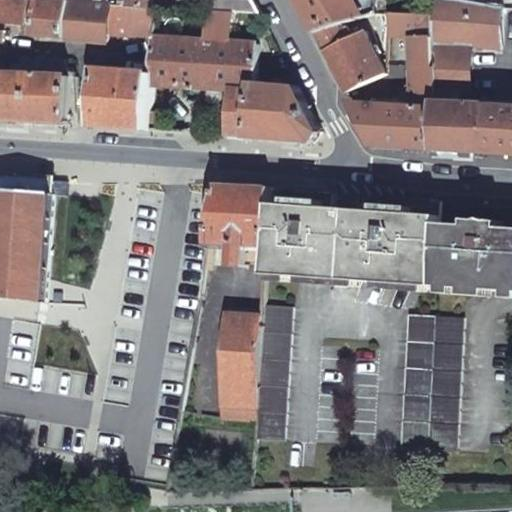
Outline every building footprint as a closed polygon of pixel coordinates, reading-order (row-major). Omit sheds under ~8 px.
[(0,0),(0,40),(2,41),(3,28),(0,27),(0,20),(30,22),(31,0),(0,0)] [(70,36),(71,33),(72,0),(36,0),(34,33),(70,36)] [(95,0),(72,0),(71,33),(114,37),(114,30),(131,31),(133,2),(121,2),(95,0)] [(236,9),(265,11),(259,0),(121,0),(121,2),(133,2),(152,4),(158,4),(211,8),(236,9)] [(301,0),(318,31),(345,22),(379,11),(379,0),(301,0)] [(431,148),(511,153),(511,105),(452,102),(453,90),(470,92),(473,50),(471,49),(471,43),(504,45),(506,8),(504,4),(468,0),(441,0),(441,8),(440,14),(440,30),(431,148)] [(131,31),(150,33),(152,4),(133,2),(131,31)] [(150,33),(156,33),(158,4),(152,4),(150,33)] [(324,131),(301,83),(259,79),(262,53),(268,53),(268,42),(234,39),(236,9),(211,8),(208,37),(156,33),(153,70),(152,82),(233,87),(230,127),(230,133),(317,140),(324,131)] [(376,145),(431,148),(440,30),(440,14),(418,13),(391,11),(390,31),(416,32),(414,58),(415,58),(413,99),(377,97),(373,97),(354,101),(376,145)] [(345,22),(318,31),(350,93),(389,73),(368,31),(350,39),(345,22)] [(0,117),(72,121),(73,96),(74,74),(74,73),(66,57),(23,55),(22,63),(22,71),(11,71),(0,69),(0,117)] [(11,62),(11,71),(22,71),(22,63),(11,62)] [(149,127),(150,110),(152,82),(153,70),(101,66),(96,123),(149,127)] [(149,127),(164,128),(164,111),(150,110),(149,127)] [(47,301),(62,178),(9,174),(1,262),(0,262),(0,294),(9,295),(47,301)] [(218,194),(205,271),(215,272),(219,244),(237,246),(235,275),(243,276),(243,270),(250,270),(252,243),(270,244),(273,192),(274,186),(220,182),(218,194)] [(442,287),(442,285),(445,223),(446,202),(366,196),(365,211),(332,210),(334,195),(273,192),(270,244),(268,273),(442,287)] [(462,287),(511,290),(511,225),(445,223),(442,285),(462,287)] [(258,419),(257,440),(287,441),(296,306),(266,304),(265,309),(258,419)] [(222,416),(258,419),(265,309),(234,307),(234,311),(228,311),(220,404),(222,404),(222,416)] [(409,445),(434,446),(439,340),(440,315),(415,314),(409,445)] [(439,340),(434,446),(458,448),(464,317),(440,315),(439,340)]
